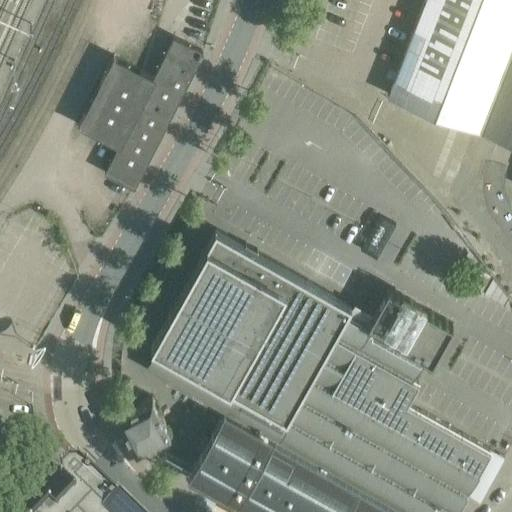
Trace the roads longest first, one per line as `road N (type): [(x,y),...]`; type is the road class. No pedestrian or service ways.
road 1 (tertiary): [(76,424),(65,383),(80,328),(234,59),(257,0)]
road 2 (unknown): [(40,145),(118,0)]
road 3 (unknown): [(103,292),(40,145)]
